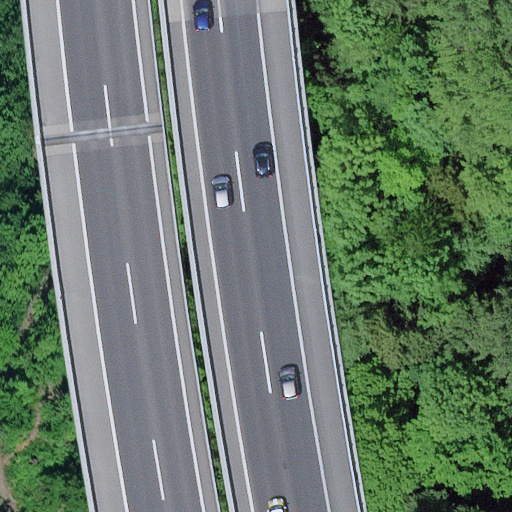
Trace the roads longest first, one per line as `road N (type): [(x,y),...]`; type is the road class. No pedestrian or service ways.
road 1 (motorway): [(93,0),(105,134),(163,511)]
road 2 (motorway): [(293,511),(224,0)]
